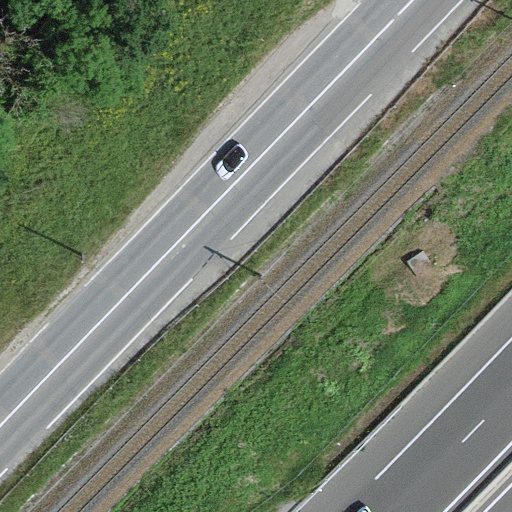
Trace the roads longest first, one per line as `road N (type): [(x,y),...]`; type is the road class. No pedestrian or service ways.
road 1 (primary): [(0,431),(411,0)]
road 2 (motorway): [(511,386),(390,511)]
